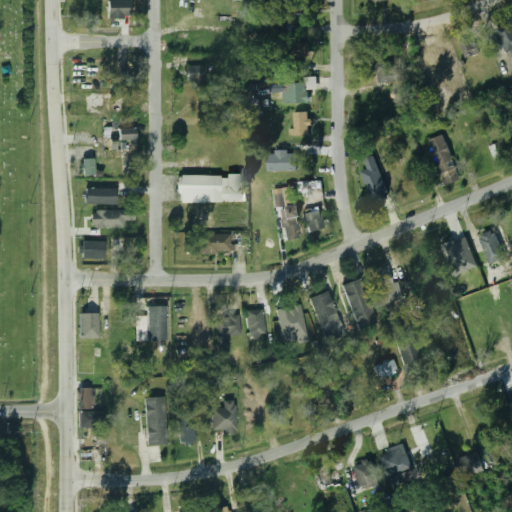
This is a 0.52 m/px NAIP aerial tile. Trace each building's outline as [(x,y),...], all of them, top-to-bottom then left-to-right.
[(94,0),(71,0),(71,13),(94,13),(94,0)] [(130,19),(130,0),(106,0),(106,19),(130,19)] [(301,14),(288,13),(287,24),(300,24),(301,14)] [(511,50),(511,24),(498,24),(498,50),(511,50)] [(460,43),(465,58),(479,53),(473,38),(460,43)] [(394,62),(375,62),(375,80),(394,80),(394,62)] [(202,82),(202,66),(186,66),(186,82),(202,82)] [(282,83),(282,103),(307,103),(307,83),(282,83)] [(293,136),(309,136),(309,113),(293,113),(293,136)] [(119,129),(118,140),(134,141),(134,129),(119,129)] [(444,185),(460,179),(443,134),(427,140),(444,185)] [(511,158),(511,140),(495,140),(495,151),(493,151),(493,158),(511,158)] [(229,170),(246,170),(246,147),(229,147),(229,170)] [(268,151),(267,169),(296,170),(297,151),(268,151)] [(120,177),(120,157),(103,157),(103,177),(120,177)] [(94,159),(81,159),(81,175),(94,175),(94,159)] [(359,180),(370,206),(389,198),(379,172),(359,180)] [(246,202),(246,175),(178,175),(178,202),(246,202)] [(85,204),(116,204),(116,189),(85,188),(85,204)] [(275,207),(296,206),(295,188),(274,189),(275,207)] [(280,208),(285,240),(302,237),(297,206),(280,208)] [(327,230),(317,209),(302,217),(313,237),(327,230)] [(125,227),(124,220),(134,220),(134,210),(91,211),(91,228),(125,227)] [(202,230),(202,214),(180,214),(180,230),(202,230)] [(72,215),(72,231),(100,231),(100,215),(72,215)] [(489,265),(505,259),(493,230),(478,236),(489,265)] [(199,234),(199,252),(232,252),(232,234),(199,234)] [(478,268),(467,236),(442,245),(453,277),(478,268)] [(80,259),(103,259),(103,242),(80,242),(80,259)] [(384,303),(397,296),(382,266),(368,274),(384,303)] [(340,285),(358,329),(376,322),(359,278),(340,285)] [(309,297),(325,341),(342,335),(326,291),(309,297)] [(165,340),(165,306),(147,306),(147,340),(165,340)] [(264,334),(261,309),(245,311),(248,336),(264,334)] [(78,311),(78,332),(94,332),(94,311),(78,311)] [(238,335),(238,317),(215,317),(215,352),(229,352),(229,335),(238,335)] [(478,323),(484,341),(500,335),(493,317),(478,323)] [(397,330),(400,371),(416,370),(414,329),(397,330)] [(457,357),(452,331),(438,334),(442,360),(457,357)] [(76,374),(94,374),(94,343),(76,343),(76,374)] [(372,365),(375,379),(396,374),(393,360),(372,365)] [(94,427),(94,388),(78,388),(78,427),(94,427)] [(276,419),(296,417),(295,399),(284,400),(284,394),(274,394),(276,419)] [(147,446),(167,444),(163,397),(143,398),(147,446)] [(210,432),(235,432),(236,401),(221,400),(221,408),(211,407),(210,432)] [(192,420),(179,420),(179,444),(192,444),(192,420)] [(95,434),(95,442),(116,442),(116,434),(95,434)] [(381,455),(389,473),(416,460),(407,443),(381,455)] [(483,472),(476,450),(456,457),(463,479),(483,472)] [(376,483),(370,461),(353,466),(359,487),(376,483)] [(311,476),(322,493),(340,481),(336,475),(332,477),(325,467),(311,476)]
